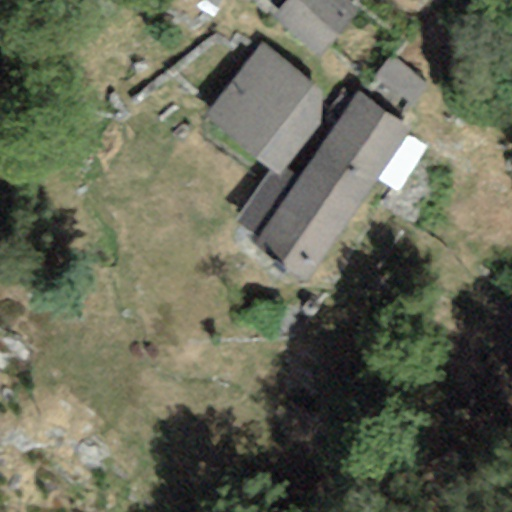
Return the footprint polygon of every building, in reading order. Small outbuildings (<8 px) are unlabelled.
[(349,0),(286,0),(273,16),(320,56),(360,9),(349,0)] [(321,90),(259,44),(204,116),(269,170),(278,178),(286,169),(319,128),(321,90)] [(425,84),(388,55),(371,76),(409,105),(425,84)] [(410,131),(358,95),(298,179),(257,237),(255,240),(307,277),(410,131)] [(236,222),(257,237),(298,179),(286,169),(278,178),(269,170),(236,222)]
